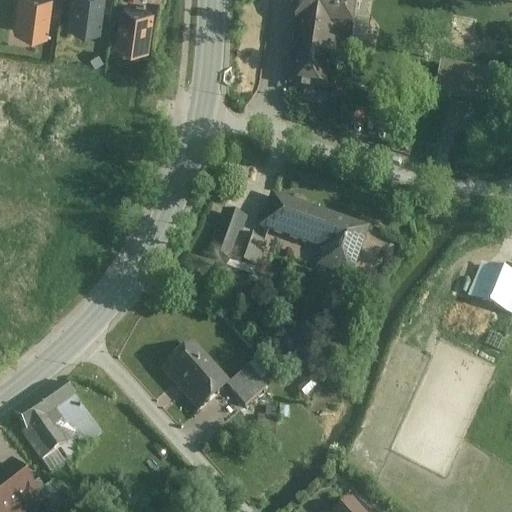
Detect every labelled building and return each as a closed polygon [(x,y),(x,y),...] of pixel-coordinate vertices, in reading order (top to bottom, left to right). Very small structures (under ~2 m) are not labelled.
[(51,0),(19,0),(17,32),(48,35),(51,0)] [(103,0),(69,0),(67,31),(101,34),(103,0)] [(361,0),(288,0),(280,85),(324,90),(329,46),(357,49),(361,0)] [(156,9),(123,4),(116,46),(149,51),(156,9)] [(490,77),(437,68),(432,98),(485,107),(490,77)] [(0,258),(73,115),(18,88),(0,122),(0,258)] [(370,230),(262,192),(249,229),(317,253),(310,273),(349,287),(370,230)] [(243,222),(224,216),(210,262),(254,276),(262,250),(236,242),(243,222)] [(511,351),(511,271),(499,268),(483,328),(495,331),(491,346),(511,351)] [(220,392),(187,350),(153,376),(186,418),(220,392)] [(256,392),(240,375),(219,394),(234,411),(256,392)] [(98,438),(58,381),(0,420),(0,423),(32,470),(61,450),(50,433),(60,426),(78,451),(98,438)] [(280,415),(249,416),(250,431),(281,429),(280,415)] [(43,511),(54,504),(23,460),(0,476),(0,511),(43,511)] [(355,511),(346,502),(335,511),(355,511)]
